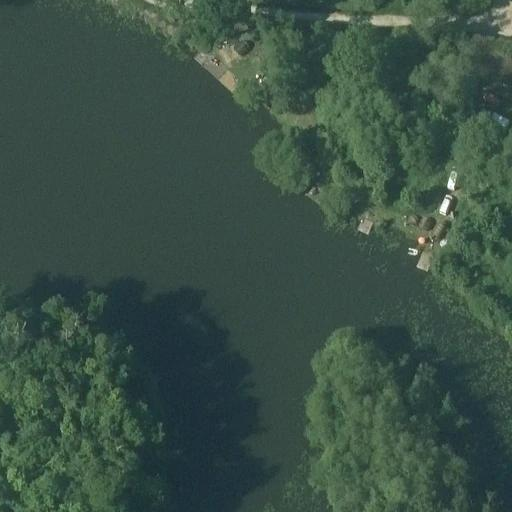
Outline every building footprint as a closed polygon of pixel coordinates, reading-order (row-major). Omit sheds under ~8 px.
[(467,48),(436,39),(420,92),(449,101),(461,65),(467,48)] [(485,54),(467,48),(461,65),(479,72),(485,54)] [(511,57),(486,51),(485,54),(479,72),(511,81),(511,57)] [(449,101),(420,92),(416,104),(444,114),(449,101)] [(444,114),(416,104),(406,134),(434,144),(438,133),(444,114)] [(511,124),(508,135),(502,151),(511,154),(511,124)] [(508,135),(485,129),(480,144),(502,151),(508,135)] [(472,143),(438,133),(434,144),(438,146),(434,165),(452,170),(462,173),(472,143)] [(480,144),(472,142),(472,143),(462,173),(479,179),(511,188),(511,154),(502,151),(480,144)] [(462,173),(452,170),(449,181),(476,189),(479,179),(462,173)]
